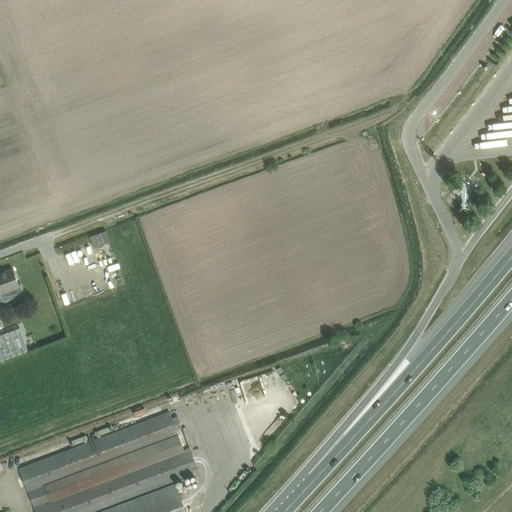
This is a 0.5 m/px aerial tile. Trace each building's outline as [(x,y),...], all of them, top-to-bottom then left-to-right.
[(511,5),(497,29),(502,32),(511,16),(511,5)] [(468,64),(473,68),(494,44),(489,39),(468,64)] [(445,109),(462,82),(457,79),(440,106),(445,109)] [(106,231),(90,237),(91,240),(94,248),(99,247),(110,243),(106,231)] [(0,294),(0,293),(20,286),(13,269),(0,273),(0,294)] [(0,361),(29,351),(20,328),(0,335),(0,361)] [(172,418),(169,411),(19,469),(35,511),(91,511),(193,473),(184,450),(176,429),(181,427),(177,416),(172,418)] [(186,511),(175,482),(97,511),(186,511)]
